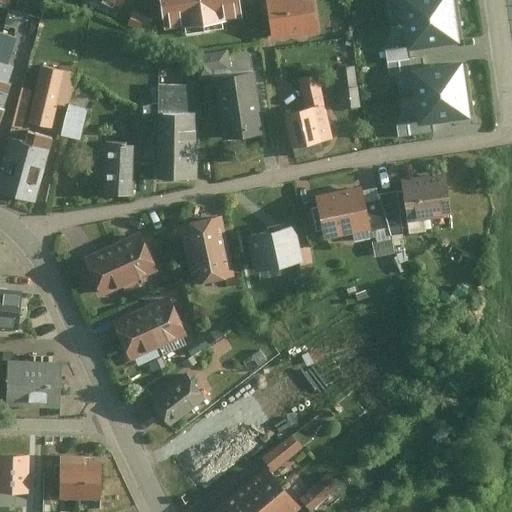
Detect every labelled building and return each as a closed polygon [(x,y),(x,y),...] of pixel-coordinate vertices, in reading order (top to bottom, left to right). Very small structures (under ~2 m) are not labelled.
[(233,0),(160,0),(165,29),(237,18),(233,0)] [(267,0),(273,40),(320,33),(316,3),(305,4),(301,0),(267,0)] [(402,0),(408,46),(409,49),(445,45),(459,43),(453,0),(402,0)] [(152,16),(133,8),(128,22),(146,30),(152,16)] [(0,42),(0,53),(6,55),(10,45),(0,42)] [(385,49),(386,59),(410,56),(409,49),(408,46),(385,49)] [(198,54),(202,79),(216,77),(215,74),(230,72),(227,49),(198,54)] [(0,144),(12,110),(22,113),(32,116),(41,87),(20,81),(26,61),(6,55),(0,53),(0,144)] [(413,67),(423,66),(422,54),(410,56),(386,59),(388,70),(413,67)] [(413,67),(420,121),(431,119),(454,116),(469,114),(462,61),(448,62),(423,66),(413,67)] [(32,116),(30,122),(66,131),(74,102),(81,71),(45,62),(41,87),(32,116)] [(355,65),(338,66),(340,82),(357,81),(355,65)] [(230,72),(215,74),(216,77),(225,137),(264,131),(254,68),(230,72)] [(281,110),(289,148),(294,147),(295,156),(322,151),(320,141),(333,139),(319,75),(300,79),(306,105),(281,110)] [(161,82),(161,107),(191,107),(191,82),(161,82)] [(342,106),(360,104),(358,85),(340,87),(342,106)] [(74,102),(66,131),(83,136),(91,107),(74,102)] [(139,107),(139,142),(158,142),(158,176),(203,176),(204,107),(191,107),(161,107),(139,107)] [(433,133),(431,119),(420,121),(395,124),(397,137),(433,133)] [(7,136),(0,160),(0,189),(35,199),(52,136),(25,128),(22,140),(7,136)] [(107,192),(136,192),(138,142),(108,142),(107,192)] [(406,220),(451,215),(446,172),(401,177),(406,220)] [(325,233),(372,223),(365,190),(364,185),(317,195),(325,233)] [(380,187),(365,190),(372,223),(325,233),(328,248),(376,237),(377,257),(387,255),(389,266),(405,263),(399,252),(396,234),(406,232),(398,190),(380,192),(380,187)] [(224,213),(178,222),(190,284),(236,274),(224,213)] [(268,231),(248,235),(255,269),(299,260),(296,247),(292,226),(282,228),(281,223),(266,226),(268,231)] [(159,272),(142,233),(113,245),(130,285),(159,272)] [(311,244),(296,247),(303,275),(317,272),(311,244)] [(130,285),(113,245),(85,257),(102,297),(130,285)] [(26,289),(0,287),(0,320),(24,322),(26,289)] [(165,348),(191,334),(171,296),(144,309),(165,348)] [(432,316),(445,326),(457,310),(444,300),(432,316)] [(165,348),(144,309),(117,323),(137,362),(165,348)] [(60,404),(61,360),(9,359),(7,402),(60,404)] [(207,401),(188,374),(151,399),(169,427),(207,401)] [(291,432),(261,457),(272,471),(302,446),(291,432)] [(30,453),(0,452),(0,489),(29,490),(30,453)] [(59,496),(100,496),(101,456),(59,456),(59,496)] [(219,511),(290,511),(298,506),(268,471),(219,511)] [(326,475),(299,502),(308,511),(309,511),(337,486),(326,475)]
